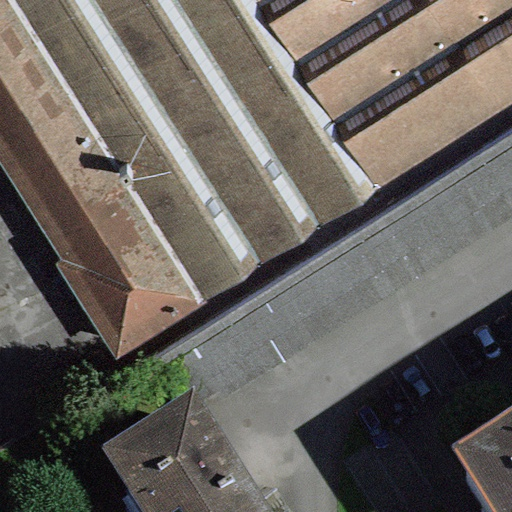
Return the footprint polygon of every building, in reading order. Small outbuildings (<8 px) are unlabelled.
[(511,0),(0,0),(0,138),(70,249),(64,253),(118,339),(511,88),(511,0)] [(511,126),(482,145),(511,193),(511,126)] [(511,193),(482,145),(356,226),(391,280),(393,279),(391,277),(511,200),(511,193)] [(228,306),(264,361),(266,360),(264,358),(387,279),(389,282),(391,280),(356,226),(228,306)] [(228,306),(149,356),(185,412),(186,410),(185,407),(225,383),(227,385),(229,384),(227,381),(260,360),(261,363),(264,361),(228,306)] [(246,511),(191,424),(119,471),(145,511),(246,511)] [(511,511),(511,451),(466,481),(486,511),(511,511)]
